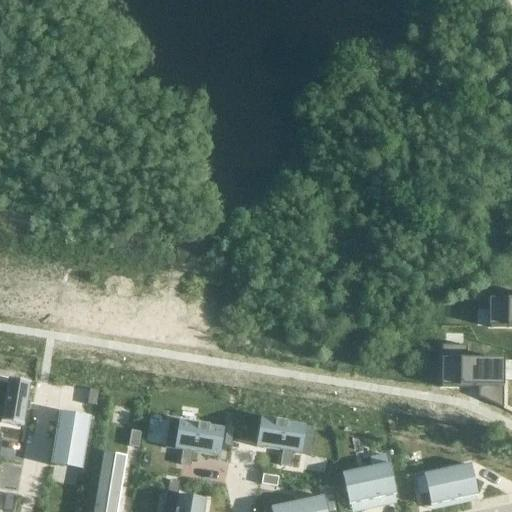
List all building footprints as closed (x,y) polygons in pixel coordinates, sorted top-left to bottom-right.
[(511,301),(489,301),(488,329),(511,328),(511,301)] [(442,347),(441,388),(478,389),(478,399),(503,410),(503,362),(466,361),(466,347),(442,347)] [(0,418),(18,421),(26,366),(5,362),(2,379),(0,378),(0,418)] [(89,391),(86,406),(96,408),(99,392),(89,391)] [(58,414),(50,467),(51,467),(51,466),(52,466),(80,471),(80,472),(82,472),(90,419),(89,419),(88,420),(87,420),(60,415),(60,414),(58,414)] [(260,420),(256,448),(282,453),(280,467),(290,469),(291,462),(293,455),(301,456),(305,428),(260,420)] [(169,421),(164,450),(174,451),(182,453),(180,466),(190,468),(192,454),(219,459),(224,431),(169,421)] [(131,432),(128,448),(138,449),(141,434),(131,432)] [(372,469),(342,476),(348,507),(394,497),(395,497),(395,495),(394,496),(393,494),(387,467),(389,467),(388,466),(387,466),(386,462),(385,457),(370,460),(372,469)] [(102,461),(93,511),(117,511),(125,465),(124,464),(102,461)] [(423,478),(415,480),(419,495),(428,493),(431,506),(429,506),(430,508),(476,498),(477,498),(476,496),(475,496),(469,468),(470,468),(470,466),(423,476),(423,478)] [(263,476),(261,486),(276,488),(278,479),(263,476)] [(169,482),(167,496),(177,498),(180,483),(169,482)] [(12,511),(15,497),(5,495),(2,511),(3,511),(12,511)] [(178,497),(175,511),(203,511),(206,502),(178,497)] [(323,498),(270,509),(271,511),(272,511),(271,511),(324,511),(322,500),(323,500),(323,498)]
